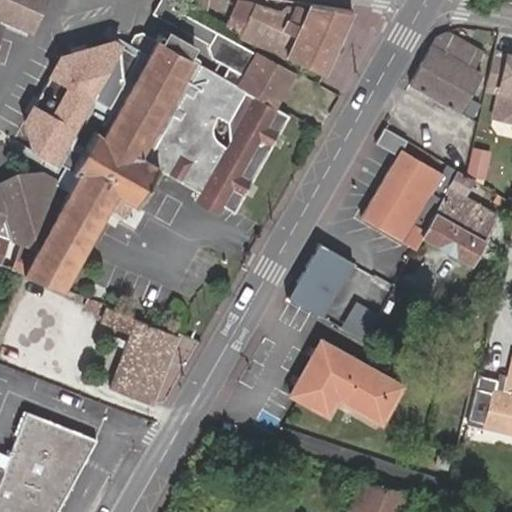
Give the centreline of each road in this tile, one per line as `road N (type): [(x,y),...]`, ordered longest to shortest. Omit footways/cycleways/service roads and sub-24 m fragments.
road 1 (secondary): [(425,2),(133,511)]
road 2 (unknown): [(120,258),(164,271),(208,233),(278,257)]
